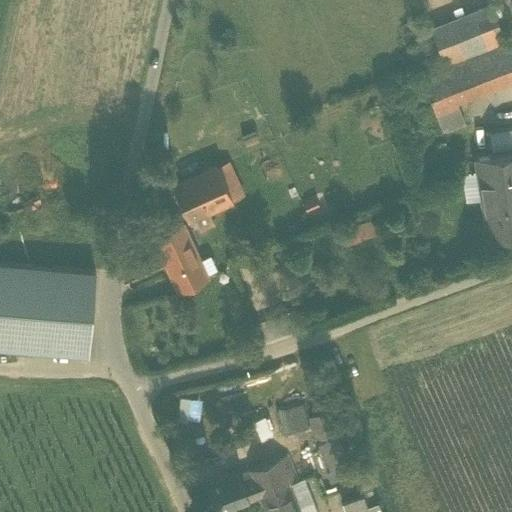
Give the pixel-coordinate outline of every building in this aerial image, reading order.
[(449,0),(424,10),(430,28),(465,14),(459,0),(449,0)] [(430,28),(445,65),(507,41),(491,4),(465,14),(430,28)] [(411,47),(423,67),(437,59),(426,39),(411,47)] [(445,65),(442,67),(451,89),(456,100),(511,77),(511,54),(507,41),(445,65)] [(419,76),(429,97),(451,89),(442,67),(419,76)] [(456,100),(451,89),(429,97),(442,131),(465,123),(456,100)] [(511,150),(511,141),(511,129),(492,127),(490,142),(499,143),(498,148),(511,150)] [(481,199),(487,235),(511,231),(511,152),(474,158),(476,170),(481,199)] [(228,160),(216,166),(231,199),(243,193),(228,160)] [(214,224),(209,211),(232,201),(231,199),(216,166),(169,187),(187,221),(196,217),(201,230),(214,224)] [(481,199),(476,170),(461,173),(466,201),(481,199)] [(341,229),(345,242),(384,229),(379,216),(341,229)] [(182,223),(152,236),(178,292),(207,278),(182,223)] [(0,347),(88,354),(95,269),(0,261),(0,347)] [(180,396),(177,420),(187,421),(187,420),(189,399),(189,397),(180,396)] [(201,400),(189,399),(187,420),(199,421),(201,400)] [(277,411),(284,433),(309,426),(302,403),(277,411)] [(307,417),(316,442),(337,434),(328,409),(307,417)] [(253,421),(260,441),(272,437),(265,417),(253,421)] [(318,447),(330,482),(352,474),(340,440),(318,447)] [(253,476),(260,494),(274,489),(288,483),(294,481),(285,459),(279,462),(278,458),(250,469),(253,476)] [(249,467),(238,472),(241,481),(253,476),(250,469),(249,467)] [(260,494),(253,476),(241,481),(238,472),(207,484),(218,511),(260,495),(260,494)] [(316,511),(303,477),(294,481),(288,483),(299,511),(316,511)] [(274,489),(260,494),(260,495),(264,504),(266,511),(299,511),(288,483),(274,489)] [(341,501),(345,511),(347,511),(367,505),(362,493),(341,501)] [(377,501),(367,505),(347,511),(375,511),(381,510),(377,501)]
